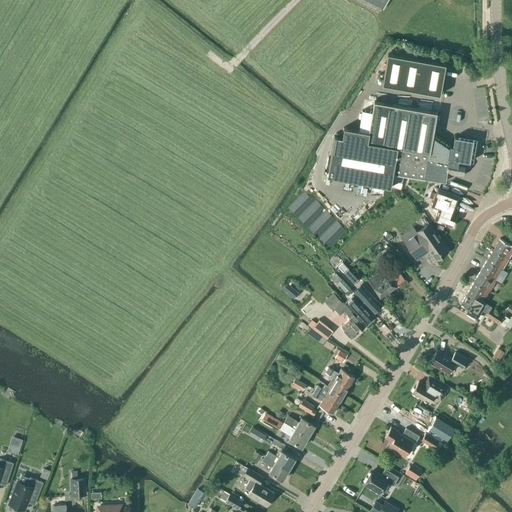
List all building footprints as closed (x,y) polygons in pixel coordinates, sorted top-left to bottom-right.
[(365,0),(383,8),(386,0),(365,0)] [(387,53),(382,84),(439,94),(445,64),(387,53)] [(436,112),(374,101),(372,111),(362,109),(358,130),(369,131),(367,141),(388,145),(384,165),(393,166),(392,172),(400,173),(398,181),(406,183),(408,175),(445,181),(446,173),(463,175),(465,163),(468,163),(472,139),(454,136),(452,146),(449,145),(450,144),(432,132),(436,112)] [(472,189),(459,187),(460,181),(450,179),(448,189),(471,194),(472,189)] [(452,216),(459,196),(437,188),(431,206),(433,207),(432,210),(437,212),(434,219),(452,226),(455,217),(452,216)] [(326,201),(331,209),(336,206),(331,198),(326,201)] [(344,210),(348,215),(355,209),(347,200),(334,212),(337,215),(344,210)] [(435,259),(443,254),(441,252),(446,248),(429,223),(417,231),(413,227),(400,236),(416,258),(428,250),(435,259)] [(493,249),(508,258),(511,250),(511,245),(499,238),(493,249)] [(388,245),(381,250),(387,259),(395,254),(388,245)] [(501,269),(508,258),(493,249),(487,260),(501,269)] [(399,260),(403,258),(398,252),(395,254),(399,260)] [(480,270),(495,279),(501,269),(487,260),(480,270)] [(391,274),(396,281),(404,276),(399,269),(391,274)] [(488,290),(495,279),(480,270),(474,281),(488,290)] [(387,272),(370,283),(380,297),(396,286),(387,272)] [(336,279),(345,289),(350,285),(342,275),(336,279)] [(352,280),(358,287),(363,283),(357,276),(352,280)] [(489,308),(490,306),(482,301),(488,290),(474,281),(461,303),(460,303),(468,308),(466,311),(467,313),(475,318),(477,318),(482,309),(487,312),(485,315),(499,323),(503,326),(505,323),(510,326),(511,323),(511,316),(511,315),(509,318),(504,314),(503,316),(489,308)] [(333,292),(324,300),(333,310),(334,309),(339,315),(348,307),(343,301),(342,302),(333,292)] [(370,293),(362,300),(373,312),(381,305),(370,293)] [(362,304),(354,311),(364,323),(372,316),(362,304)] [(358,318),(355,320),(352,316),(341,326),(352,337),(365,325),(358,318)] [(320,317),(313,326),(326,335),(333,326),(320,317)] [(326,337),(323,343),(331,347),(334,342),(326,337)] [(501,346),(494,349),(497,354),(503,351),(501,346)] [(334,357),(342,361),(347,353),(339,349),(334,357)] [(448,373),(454,363),(461,368),(467,359),(455,352),(451,358),(437,349),(430,362),(448,373)] [(343,394),(348,385),(354,376),(341,368),(338,372),(328,367),(323,376),(328,379),(333,382),(330,386),(343,394)] [(433,395),(440,399),(447,388),(428,377),(424,384),(418,381),(412,392),(429,402),(433,395)] [(306,384),(295,378),(291,384),(302,390),(306,384)] [(321,395),(323,393),(325,394),(324,395),(338,403),(343,394),(330,386),(327,392),(322,389),(323,388),(317,385),(315,389),(320,392),(319,394),(321,395)] [(284,397),(293,403),(298,395),(289,389),(284,397)] [(325,394),(323,393),(321,395),(319,394),(320,392),(315,389),(312,394),(317,397),(317,396),(322,399),(319,405),(332,413),(338,403),(324,395),(325,394)] [(464,403),(471,407),(473,402),(467,399),(464,403)] [(275,415),(281,418),(284,413),(278,409),(275,415)] [(307,436),(314,425),(301,417),(299,421),(288,415),(284,422),(307,436)] [(428,428),(447,440),(455,427),(436,416),(428,428)] [(288,439),(301,446),(307,436),(284,422),(280,428),(291,435),(288,439)] [(401,434),(398,432),(398,431),(391,426),(384,437),(391,441),(388,447),(403,456),(412,441),(415,443),(419,435),(406,427),(401,434)] [(265,434),(252,427),(248,434),(261,441),(265,434)] [(420,439),(434,447),(438,440),(425,432),(420,439)] [(275,461),(275,462),(271,459),(274,454),(267,450),(261,461),(272,466),(269,472),(282,479),(288,469),(275,461)] [(294,458),(281,451),(275,461),(288,469),(294,458)] [(5,485),(13,462),(0,457),(0,482),(1,480),(5,482),(4,484),(5,485)] [(274,492),(259,483),(263,477),(243,465),(239,473),(249,479),(244,487),(250,490),(247,495),(266,506),(274,492)] [(46,478),(50,470),(43,468),(40,476),(46,478)] [(363,484),(380,494),(387,482),(393,485),(398,477),(386,469),(381,478),(371,471),(363,484)] [(414,492),(418,482),(405,476),(400,487),(414,492)] [(34,504),(42,481),(30,477),(27,484),(17,480),(8,503),(24,509),(28,501),(29,501),(30,499),(34,501),(33,503),(34,504)] [(72,494),(85,493),(84,478),(71,478),(72,494)] [(197,488),(187,503),(192,506),(197,499),(199,500),(204,492),(197,488)] [(224,490),(220,498),(238,508),(242,501),(224,490)] [(376,501),(371,509),(375,511),(394,511),(397,508),(385,501),(383,505),(376,501)]
